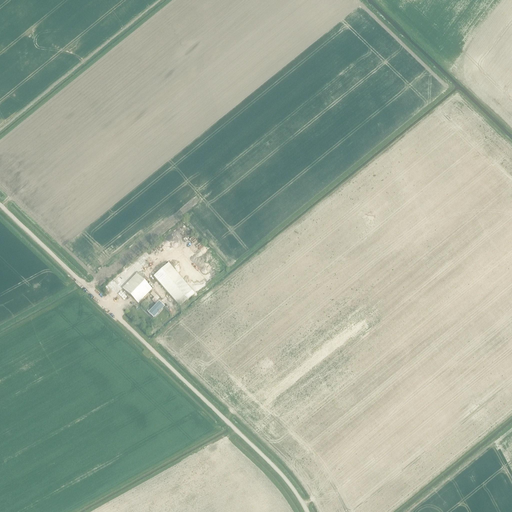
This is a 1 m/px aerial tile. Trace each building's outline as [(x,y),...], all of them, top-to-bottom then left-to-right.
[(153,277),(180,307),(195,294),(168,263),(153,277)] [(122,288),(138,303),(152,289),(136,274),(122,288)] [(154,308),(158,312),(163,307),(157,300),(159,298),(152,292),(148,297),(157,305),(154,308)] [(127,305),(130,303),(124,295),(121,297),(127,305)] [(153,318),(158,312),(154,308),(151,311),(149,309),(146,311),(149,313),(149,314),(153,318)]
